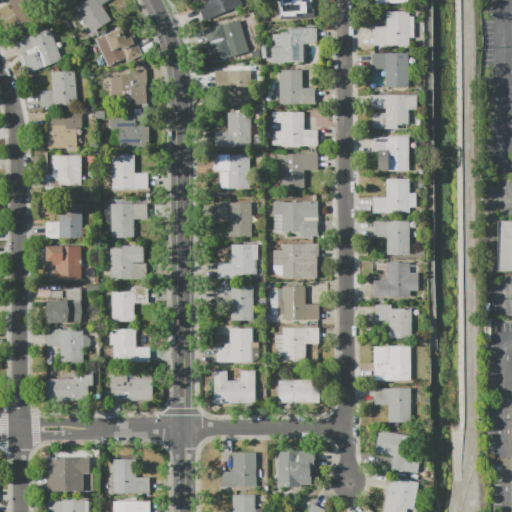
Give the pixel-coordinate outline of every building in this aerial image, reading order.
[(31,0),(39,20),(19,27),(8,0),(31,0)] [(108,0),(101,5),(110,18),(91,30),(76,8),(88,0),(108,0)] [(240,0),(242,4),(203,20),(197,6),(209,1),(208,0),(240,0)] [(309,0),(310,1),(297,2),(298,20),(276,21),(274,0),(309,0)] [(372,45),(372,29),(375,29),(375,27),(386,27),(386,11),(408,11),(408,16),(414,16),(414,37),(408,37),(408,44),(372,45)] [(244,29),(240,16),(252,12),(256,24),(244,29)] [(248,51),(227,57),(222,41),(209,45),(205,30),(239,20),(248,51)] [(142,54),(127,61),(125,57),(108,65),(96,39),(117,30),(119,34),(120,33),(117,27),(127,22),(142,54)] [(316,27),(316,43),(302,43),(302,62),(284,62),(284,64),(272,64),(272,34),(280,34),(280,32),(286,32),(286,27),(316,27)] [(62,59),(30,71),(24,57),(36,52),(35,50),(21,55),(16,41),(50,28),(62,59)] [(408,86),(385,87),(385,68),(371,69),(371,53),(407,52),(408,86)] [(129,70),(145,69),(147,91),(133,92),(134,103),(112,104),(110,75),(130,74),(129,70)] [(279,70),(302,69),(302,87),(315,87),(315,103),(279,104),(279,70)] [(41,107),(39,91),(52,90),(51,72),(74,70),(77,103),(41,107)] [(214,71),(250,70),(250,104),(228,104),(227,86),(214,86),(214,71)] [(372,128),(372,113),(385,112),(385,107),(372,108),(372,95),(415,94),(416,109),(407,109),(408,124),(397,124),(397,128),(372,128)] [(95,119),(95,111),(103,111),(104,119),(95,119)] [(227,112),(250,112),(250,145),(214,146),(214,131),(227,131),(227,112)] [(272,112),(304,112),(304,129),(317,129),(317,146),(280,146),(280,145),(272,145),(272,131),(281,131),(280,122),(272,122),(272,112)] [(76,147),(47,147),(46,125),(48,125),(48,115),(65,115),(65,113),(81,113),(81,125),(76,125),(76,147)] [(110,113),(138,113),(138,125),(148,125),(148,150),(119,150),(119,129),(110,129),(110,113)] [(373,150),(373,137),(408,136),(408,170),(378,170),(377,150),(373,150)] [(317,153),(317,169),(303,170),(304,187),(281,187),(281,153),(317,153)] [(111,155),(134,154),(135,173),(147,172),(148,188),(112,188),(111,155)] [(213,169),(213,154),(249,154),(249,188),(219,188),(219,172),(226,171),(226,169),(213,169)] [(45,189),(45,174),(52,174),(52,155),(81,155),(81,185),(60,185),(60,189),(45,189)] [(386,196),(386,193),(386,179),(408,178),(408,193),(416,193),(416,208),(408,208),(409,212),(372,212),(372,197),(386,196)] [(317,220),(317,236),(300,236),(300,232),(275,232),(275,215),(273,215),(273,201),(284,201),(284,203),(301,203),(301,201),(317,201),(317,218),(304,218),(304,220),(317,220)] [(251,236),(228,237),(228,217),(215,217),(215,203),(251,202),(251,236)] [(81,203),(82,237),(45,237),(45,222),(59,222),(59,203),(81,203)] [(134,237),(111,237),(110,225),(109,224),(107,222),(106,219),(105,216),(104,211),(103,204),(147,203),(147,220),(134,220),(134,237)] [(373,236),(373,221),(409,220),(409,254),(386,254),(386,236),(373,236)] [(511,273),(499,273),(498,223),(511,223),(511,273)] [(146,263),(146,278),(110,279),(109,245),(129,245),(129,244),(143,243),(144,261),(132,262),(132,263),(146,263)] [(218,278),(218,263),(231,263),(231,244),(257,244),(257,259),(254,259),(254,273),(242,273),(242,277),(218,278)] [(273,250),(282,250),(282,244),(318,244),(318,260),(304,260),(304,277),(282,278),(282,275),(279,274),(277,273),(275,271),(274,269),(273,267),(273,250)] [(82,280),(51,281),(51,270),(55,270),(55,266),(52,266),(52,261),(46,261),(45,246),(81,246),(82,280)] [(373,296),(373,280),(386,280),(386,262),(409,262),(409,272),(418,272),(418,290),(409,290),(409,296),(373,296)] [(86,284),(97,284),(97,292),(87,292),(86,284)] [(318,304),(318,319),(282,319),(282,313),(272,313),(272,296),(282,296),(282,285),(305,285),(305,304),(318,304)] [(216,302),(216,286),(252,286),(253,320),(230,320),(230,302),(216,302)] [(81,287),(81,322),(46,322),(46,300),(50,300),(50,291),(63,291),(63,300),(65,300),(65,287),(81,287)] [(147,287),(147,302),(133,303),(134,321),(111,321),(111,291),(131,291),(131,287),(147,287)] [(375,320),(375,304),(390,304),(390,308),(410,308),(411,337),(388,338),(388,319),(375,320)] [(229,328),(251,328),(252,361),(216,362),(216,346),(224,346),(225,345),(226,343),(227,342),(229,341),(229,328)] [(319,328),(319,344),(305,344),(305,361),(283,361),(283,356),(278,357),(278,348),(275,348),(275,335),(282,335),(282,328),(319,328)] [(149,347),(149,362),(113,362),(113,344),(110,344),(110,329),(135,329),(135,347),(149,347)] [(46,345),(46,330),(83,330),(82,336),(84,336),(86,336),(88,338),(90,340),(90,344),(89,346),(87,348),(86,349),(85,349),(82,349),(82,363),(60,363),(60,345),(46,345)] [(374,380),(374,346),(387,346),(387,345),(410,345),(410,380),(374,380)] [(152,378),(152,400),(111,400),(111,370),(127,370),(127,378),(152,378)] [(240,370),(254,370),(254,403),(212,403),(212,371),(227,371),(227,380),(240,380),(240,370)] [(92,371),(92,385),(88,385),(88,401),(47,401),(47,378),(73,378),(73,371),(92,371)] [(318,380),(318,402),(278,402),(278,380),(318,380)] [(374,404),(374,388),(410,388),(410,422),(388,422),(387,403),(374,404)] [(393,455),(374,452),(378,430),(410,435),(407,455),(420,457),(417,472),(390,468),(393,455)] [(310,472),(310,485),(301,485),(301,487),(278,488),(277,452),(292,452),(292,450),(300,450),(300,452),(314,452),(315,472),(310,472)] [(256,487),(227,488),(227,489),(220,489),(219,472),(233,472),(232,453),(255,452),(256,487)] [(47,491),(47,475),(48,475),(48,472),(46,472),(46,457),(83,457),(84,474),(86,474),(86,484),(84,484),(84,490),(47,491)] [(149,492),(113,493),(113,459),(135,459),(135,477),(148,477),(149,492)] [(406,511),(383,511),(390,477),(418,482),(413,510),(407,509),(406,511)] [(232,511),(232,495),(254,494),(254,509),(262,509),(262,511),(232,511)] [(84,511),(48,511),(48,499),(84,499),(84,511)] [(150,501),(149,511),(113,511),(113,501),(150,501)] [(306,511),(310,503),(325,509),(323,511),(286,511),(288,508),(297,511),(306,511)]
